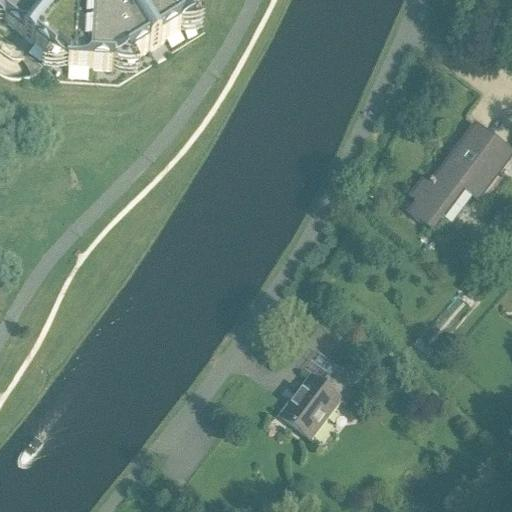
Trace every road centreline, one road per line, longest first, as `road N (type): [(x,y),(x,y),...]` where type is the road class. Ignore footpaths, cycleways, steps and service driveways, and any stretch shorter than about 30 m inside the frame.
road 1 (residential): [(195,400),(310,235),(419,0)]
road 2 (unclassified): [(105,511),(195,400)]
